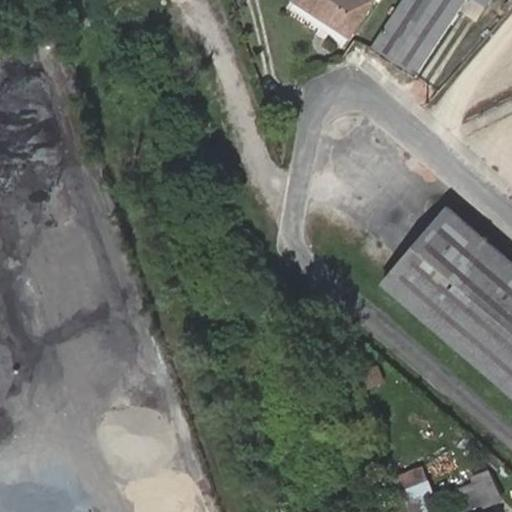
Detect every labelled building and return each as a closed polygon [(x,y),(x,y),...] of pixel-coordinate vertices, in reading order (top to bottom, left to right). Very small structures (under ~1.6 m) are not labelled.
[(290,0),(350,41),(378,0),(290,0)] [(461,0),(403,0),(375,48),(417,74),(461,0)] [(511,256),(450,204),(382,281),(511,392),(511,256)] [(339,249),(373,270),(389,244),(355,223),(339,249)] [(424,465),(387,480),(397,511),(437,511),(441,511),(424,465)] [(494,467),(473,475),(486,509),(507,500),(494,467)]
